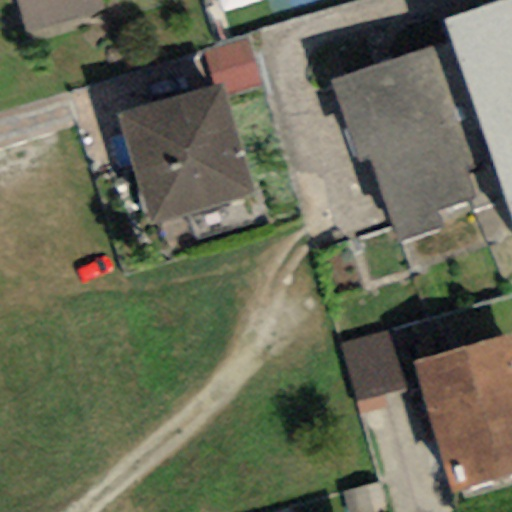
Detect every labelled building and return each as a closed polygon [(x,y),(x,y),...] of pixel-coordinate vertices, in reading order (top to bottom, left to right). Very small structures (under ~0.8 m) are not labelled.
[(13,0),(26,41),(104,18),(100,4),(112,0),(13,0)] [(511,16),(447,38),(451,49),(502,199),(511,229),(511,16)] [(253,44),(219,52),(231,100),(265,92),(253,44)] [(438,220),(502,199),(451,49),(332,91),(359,170),(369,167),(396,247),(441,232),(438,220)] [(223,96),(114,129),(148,238),(256,205),(223,96)] [(388,332),(341,346),(358,405),(405,392),(388,332)] [(413,373),(452,503),(511,485),(511,351),(510,344),(413,373)]
